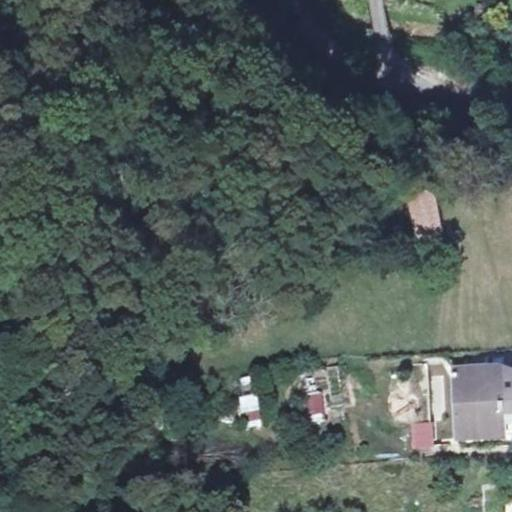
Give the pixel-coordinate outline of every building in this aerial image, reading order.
[(328,34),(298,0),(290,0),(275,14),(308,52),(328,34)] [(416,236),(443,229),(431,185),(404,193),(416,236)] [(511,367),(469,374),(478,437),(511,431),(511,367)] [(240,419),(257,418),(255,394),(238,395),(240,419)] [(322,395),(302,394),(302,417),(322,417),(322,395)]
